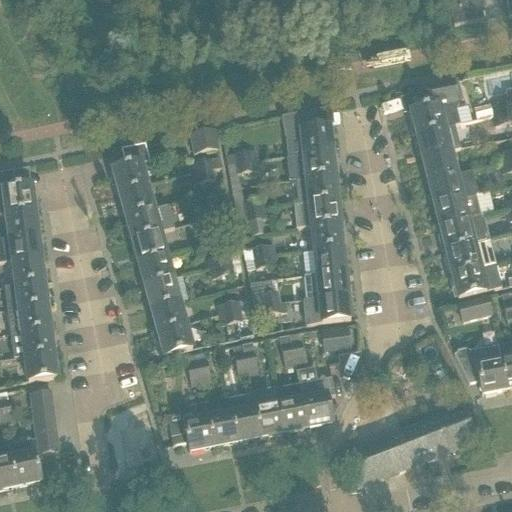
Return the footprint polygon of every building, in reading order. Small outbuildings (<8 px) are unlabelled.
[(478,0),(447,0),(453,29),(483,23),(478,0)] [(422,112),(408,115),(412,129),(409,130),(412,140),(416,139),(444,132),(444,131),(459,127),(448,84),(417,92),(422,112)] [(511,105),(491,109),(493,120),(511,117),(511,105)] [(315,132),(313,113),(281,120),(283,142),(301,147),(303,158),(303,159),(331,155),(329,131),(315,132)] [(511,127),(511,117),(493,120),(494,130),(511,127)] [(444,132),(416,139),(422,162),(450,155),(444,132)] [(190,138),(190,139),(194,158),(217,153),(213,133),(190,138)] [(140,167),(149,165),(144,147),(121,152),(126,170),(112,173),(113,176),(111,177),(110,179),(112,186),(114,187),(116,187),(119,197),(146,190),(140,167)] [(254,154),(233,158),(225,159),(227,169),(256,163),(254,154)] [(501,166),(511,164),(511,154),(499,157),(501,166)] [(303,159),(303,158),(287,160),(287,161),(288,161),(289,171),(304,169),(305,182),(289,184),(289,185),(295,185),(295,184),(334,179),(331,155),(303,159)] [(456,178),(450,155),(422,162),(428,185),(456,178)] [(191,176),(221,171),(219,161),(190,167),(191,176)] [(258,173),(256,163),(227,169),(231,194),(240,192),(237,177),(258,173)] [(511,164),(501,166),(503,176),(511,174),(511,164)] [(221,171),(191,176),(193,186),(215,182),(213,173),(221,172),(221,171)] [(456,178),(428,185),(434,209),(475,198),(475,199),(477,198),(471,174),(456,178)] [(0,218),(34,214),(31,189),(14,192),(12,175),(0,177),(0,218)] [(295,185),(298,207),(298,208),(337,203),(334,179),(295,184),(295,185)] [(146,190),(119,197),(125,220),(153,213),(146,190)] [(243,206),(240,192),(231,194),(236,217),(266,211),(264,202),(243,206)] [(481,221),(475,199),(475,198),(434,209),(440,232),(468,225),(481,221)] [(298,208),(298,207),(293,208),(296,231),(311,230),(339,227),(337,203),(298,208)] [(222,223),(221,220),(230,218),(228,209),(199,214),(201,227),(222,223)] [(267,221),(266,211),(236,217),(238,227),(248,225),(251,240),(262,238),(261,231),(264,231),(263,222),(267,221)] [(153,213),(125,220),(131,244),(159,236),(153,213)] [(34,214),(5,218),(8,241),(37,238),(34,214)] [(224,230),(222,223),(201,227),(203,234),(224,230)] [(473,248),(468,225),(440,232),(446,255),(473,248)] [(339,227),(311,230),(313,254),(342,251),(339,227)] [(166,259),(159,236),(131,244),(138,267),(166,259)] [(8,241),(9,242),(0,243),(0,266),(11,265),(12,265),(40,262),(37,238),(8,241)] [(473,248),(446,255),(446,257),(445,259),(447,266),(449,268),(451,278),(495,268),(489,244),(473,248)] [(254,262),(275,257),(273,248),(252,252),(254,262)] [(342,251),(313,254),(316,278),(345,275),(342,251)] [(229,257),(209,261),(210,271),(231,267),(229,257)] [(275,257),(254,262),(256,271),(277,267),(275,257)] [(172,282),(166,259),(138,267),(144,290),(172,282)] [(43,285),(40,262),(12,265),(15,289),(43,285)] [(231,267),(210,271),(212,281),(233,277),(231,267)] [(495,268),(451,278),(452,280),(450,280),(449,283),(451,291),(453,292),(455,292),(458,302),(501,291),(495,268)] [(345,275),(316,278),(303,279),(306,303),(318,301),(318,302),(347,299),(345,275)] [(172,282),(144,290),(151,313),(178,305),(172,282)] [(47,309),(43,285),(15,289),(18,313),(47,309)] [(263,309),(280,306),(278,296),(261,300),(263,309)] [(306,303),(302,303),(305,329),(321,326),(350,323),(347,299),(318,302),(318,301),(306,303)] [(487,301),(458,308),(462,326),(491,318),(487,301)] [(238,304),(217,308),(219,318),(240,314),(238,304)] [(185,328),(178,305),(151,313),(157,336),(185,328)] [(280,306),(263,309),(265,319),(286,315),(284,305),(280,306)] [(511,327),(511,305),(503,307),(507,328),(511,327)] [(47,309),(18,313),(6,314),(9,338),(21,337),(50,333),(47,309)] [(240,314),(219,318),(221,328),(242,324),(240,314)] [(191,352),(185,328),(157,336),(164,360),(191,352)] [(350,353),(347,332),(320,335),(323,357),(350,353)] [(53,357),(50,333),(21,337),(24,360),(53,357)] [(292,349),(291,349),(289,339),(280,341),(286,372),(296,370),(292,349)] [(302,347),(292,349),(296,370),(306,368),(302,347)] [(244,356),(242,356),(241,349),(232,351),(237,380),(248,378),(244,356)] [(506,393),(500,365),(497,349),(470,355),(466,352),(457,354),(455,358),(453,358),(468,388),(479,386),(481,398),(506,393)] [(254,354),(244,356),(248,378),(258,376),(254,354)] [(53,357),(24,360),(27,385),(56,381),(53,357)] [(210,387),(206,366),(204,357),(195,359),(201,388),(210,387)] [(201,388),(195,359),(185,361),(187,370),(191,390),(201,388)] [(511,392),(511,362),(500,365),(506,393),(511,392)] [(335,399),(331,381),(316,384),(313,371),(297,374),(302,404),(307,432),(332,427),(326,401),(335,399)] [(302,404),(297,374),(296,375),(298,387),(275,392),(278,409),(284,437),(307,432),(302,404)] [(274,391),(251,395),(255,413),(260,441),(284,437),(278,409),(275,392),(274,391)] [(32,409),(52,407),(50,394),(30,397),(32,409)] [(218,405),(221,420),(208,422),(213,451),(237,446),(231,418),(228,403),(218,405)] [(7,404),(0,405),(0,418),(2,428),(12,426),(7,404)] [(52,407),(32,409),(33,421),(53,419),(52,407)] [(191,416),(167,421),(173,450),(187,447),(189,455),(213,451),(208,422),(205,407),(190,410),(191,416)] [(356,492),(399,475),(475,446),(462,412),(343,458),(356,492)] [(260,441),(255,413),(231,418),(237,446),(260,441)] [(55,431),(53,419),(33,421),(35,433),(55,431)] [(55,431),(35,433),(36,443),(36,445),(57,443),(55,431)] [(36,443),(7,450),(10,463),(16,491),(40,485),(34,457),(38,456),(36,445),(36,443)] [(57,443),(36,445),(38,456),(38,458),(58,455),(57,443)] [(7,450),(0,450),(0,493),(16,491),(10,463),(7,450)]
